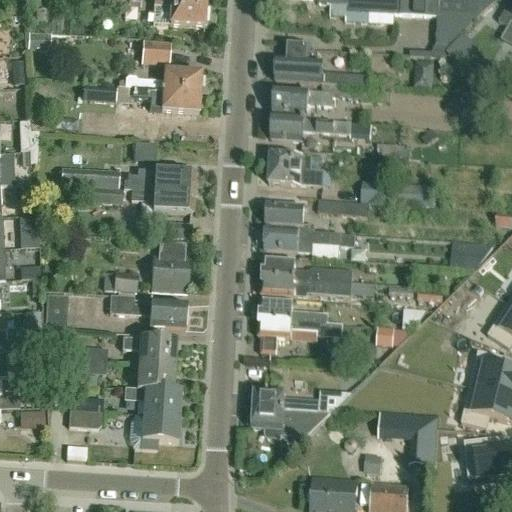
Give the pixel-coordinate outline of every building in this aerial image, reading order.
[(202,31),(204,3),(183,2),(182,0),(152,0),(151,29),(202,31)] [(350,0),(281,0),(281,1),(319,3),(319,8),(349,10),(348,16),(349,16),(350,0)] [(440,0),(350,0),(349,16),(370,18),(369,25),(372,27),(384,27),(386,25),(386,19),(439,22),(440,0)] [(511,5),(510,4),(499,25),(510,31),(511,27),(511,5)] [(47,38),(29,37),(28,54),(46,55),(47,38)] [(276,85),(322,88),(341,90),(365,91),(366,81),(322,77),(323,66),(309,65),(310,48),(286,46),(285,63),(277,63),(277,65),(273,67),(273,72),(277,74),(276,85)] [(166,70),(167,50),(141,48),(139,68),(166,70)] [(131,93),(197,97),(199,78),(161,75),(160,85),(137,84),(134,81),(128,80),(125,83),(125,92),(131,93)] [(29,87),(29,114),(31,135),(41,135),(41,96),(40,96),(40,87),(29,87)] [(116,93),(83,90),(82,106),(115,108),(116,93)] [(390,108),(392,94),(365,92),(365,91),(341,90),(340,103),(361,104),(360,105),(390,108)] [(159,105),(159,116),(196,118),(197,97),(131,93),(130,103),(159,105)] [(332,111),(333,98),(276,93),(274,117),(306,120),(307,109),(332,111)] [(272,143),(303,145),(303,136),(370,141),(371,129),(274,122),(272,143)] [(378,148),(377,160),(377,161),(400,163),(401,149),(378,148)] [(38,159),(12,158),(12,172),(38,172),(38,159)] [(302,160),(302,161),(271,159),(270,176),(267,176),(267,183),(270,184),(269,187),(314,191),(323,192),(325,176),(321,175),(321,163),(313,162),(312,161),(302,160)] [(116,175),(61,172),(60,190),(119,193),(119,173),(116,173),(116,175)] [(144,181),(144,179),(139,179),(139,180),(127,180),(127,185),(124,185),(123,195),(130,195),(191,199),(193,178),(154,176),(154,181),(144,181)] [(363,206),(387,208),(388,188),(364,186),(363,206)] [(54,212),(56,192),(41,191),(39,211),(54,212)] [(121,210),(123,195),(91,193),(90,206),(121,210)] [(190,219),(191,199),(130,195),(130,206),(152,207),(151,216),(190,219)] [(369,209),(320,205),(318,217),(368,221),(369,209)] [(277,230),(277,233),(315,236),(315,230),(303,229),(304,212),(268,209),(267,229),(277,230)] [(189,231),(167,229),(166,243),(188,245),(189,231)] [(298,257),(312,258),(312,262),(336,264),(337,251),(353,252),(354,239),(338,238),(330,238),(315,237),(315,236),(277,233),(277,234),(266,233),(265,255),(298,257)] [(182,248),(158,246),(157,262),(151,262),(149,296),(185,298),(187,264),(181,264),(182,248)] [(478,273),(494,252),(467,249),(465,272),(478,273)] [(265,263),(263,281),(320,285),(320,284),(353,287),(353,276),(312,273),(308,275),(295,274),(296,265),(265,263)] [(137,279),(115,276),(113,296),(136,298),(137,279)] [(320,285),(263,281),(262,300),(293,302),(294,293),(305,294),(307,298),(351,301),(353,287),(320,284),(320,285)] [(47,299),(45,332),(66,333),(67,300),(47,299)] [(108,318),(130,320),(147,321),(147,331),(182,334),(184,310),(131,306),(131,302),(109,300),(108,318)] [(261,304),(260,323),(328,327),(328,326),(328,319),(293,316),(293,306),(261,304)] [(511,311),(508,309),(488,340),(510,355),(511,350),(511,311)] [(405,315),(404,334),(413,335),(426,316),(405,315)] [(343,327),(328,326),(328,327),(260,323),(259,342),(262,342),(261,358),(277,359),(278,343),(291,344),(291,334),(318,336),(317,341),(342,342),(343,327)] [(139,356),(138,368),(174,370),(176,345),(140,342),(122,342),(122,355),(139,356)] [(73,351),(73,364),(106,366),(107,353),(73,351)] [(470,393),(511,402),(511,376),(501,374),(504,362),(478,357),(470,393)] [(44,379),(43,363),(27,364),(28,380),(44,379)] [(106,366),(73,364),(72,377),(105,379),(106,366)] [(174,370),(138,368),(136,393),(136,394),(145,394),(145,393),(173,396),(173,395),(174,370)] [(136,393),(124,392),(123,405),(144,406),(143,419),(179,421),(181,395),(173,395),(173,396),(145,393),(145,394),(136,394),(136,393)] [(511,402),(470,393),(462,429),(487,434),(489,423),(511,428),(511,402)] [(255,405),(254,413),(302,416),(311,417),(312,404),(303,403),(303,404),(285,403),(286,396),(255,394),(255,395),(251,396),(251,403),(255,405)] [(320,394),(318,417),(326,418),(330,418),(351,397),(320,394)] [(70,401),(69,414),(103,416),(104,403),(70,401)] [(312,437),(326,418),(318,417),(311,417),(302,416),(254,413),(254,420),(249,422),(249,429),(253,431),(253,432),(267,433),(267,439),(269,441),(281,442),(283,440),(301,441),(306,444),(312,437)] [(103,416),(69,414),(67,431),(97,433),(102,428),(103,416)] [(179,421),(143,419),(140,453),(157,454),(157,446),(177,448),(179,421)] [(436,423),(417,422),(416,441),(420,441),(420,447),(435,448),(436,423)] [(490,444),(464,447),(469,486),(511,481),(511,454),(491,457),(490,444)] [(93,465),(93,451),(72,451),(71,465),(93,465)] [(386,479),(386,461),(369,461),(369,479),(386,479)] [(355,511),(358,485),(314,481),(311,511),(355,511)] [(372,488),(370,511),(407,511),(409,491),(372,488)]
